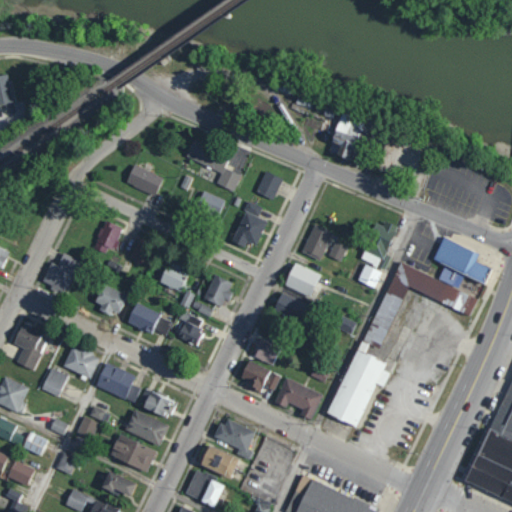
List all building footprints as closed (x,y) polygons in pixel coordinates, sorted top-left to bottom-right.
[(332,153),(359,163),(367,140),(341,131),(332,153)] [(224,172),(220,185),(237,191),(243,175),(227,169),(232,156),(194,141),(187,158),(224,172)] [(165,177),(135,165),(127,184),(158,196),(165,177)] [(258,192),(275,200),(285,180),(268,172),(258,192)] [(202,204),(219,214),(225,202),(208,192),(202,204)] [(236,241),(250,247),(252,242),(260,246),(271,220),(249,211),(236,241)] [(362,259),(369,263),(361,281),(376,288),(384,270),(382,269),(403,228),(382,218),(362,259)] [(125,227),(107,220),(99,244),(116,251),(125,227)] [(304,252),(321,261),(334,232),(317,224),(304,252)] [(159,244),(142,236),(132,258),(149,265),(159,244)] [(401,262),(367,340),(385,347),(411,287),(473,314),(480,298),(461,290),(468,273),(489,282),(495,269),(478,261),(482,252),(445,236),(436,259),(448,264),(442,279),(401,262)] [(342,260),(348,246),(336,242),(331,256),(342,260)] [(0,268),(4,270),(12,254),(0,248),(0,268)] [(79,274),(87,276),(91,264),(65,256),(61,267),(53,265),(47,284),(73,292),(79,274)] [(184,292),(193,270),(173,261),(163,284),(184,292)] [(288,285),(314,299),(325,276),(299,263),(288,285)] [(206,298),(225,307),(238,283),(218,273),(206,298)] [(121,317),(130,296),(107,285),(97,306),(121,317)] [(315,308),(285,293),(276,311),(306,325),(315,308)] [(175,320),(139,304),(131,323),(157,335),(159,330),(168,334),(175,320)] [(180,339),(200,347),(208,329),(188,320),(180,339)] [(50,334),(24,324),(17,344),(25,347),(19,364),(37,371),(50,334)] [(275,365),(284,348),(263,337),(254,354),(275,365)] [(66,366),(93,379),(103,357),(76,344),(66,366)] [(275,387),(280,377),(252,361),(242,378),(264,391),(269,383),(275,387)] [(143,378),(110,363),(99,387),(132,402),(143,378)] [(325,380),(330,370),(319,364),(314,375),(325,380)] [(45,390),(61,396),(69,376),(53,370),(45,390)] [(359,378),(346,416),(376,427),(389,389),(359,378)] [(511,382),(471,485),(511,501),(511,382)] [(0,463),(21,473),(27,461),(0,448),(0,463)] [(232,456),(234,452),(227,448),(219,464),(249,479),(254,468),(232,456)]
